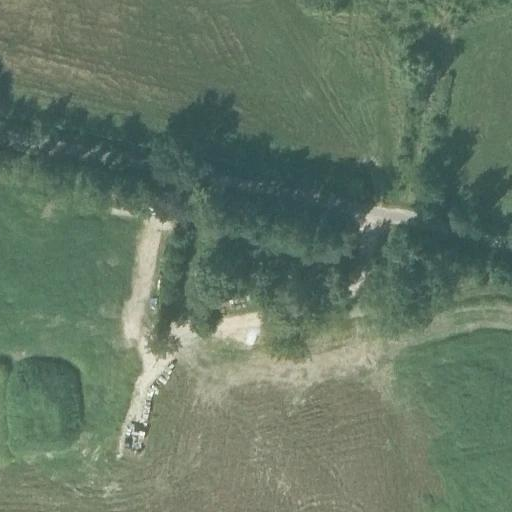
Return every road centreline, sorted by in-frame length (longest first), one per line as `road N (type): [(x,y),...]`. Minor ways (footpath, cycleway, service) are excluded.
road 1 (unclassified): [(422,221),(0,132)]
road 2 (residential): [(457,473),(440,455),(427,396),(422,221)]
road 3 (residential): [(88,511),(72,446),(71,370),(83,314)]
road 4 (residential): [(433,172),(451,68),(447,36),(427,4)]
